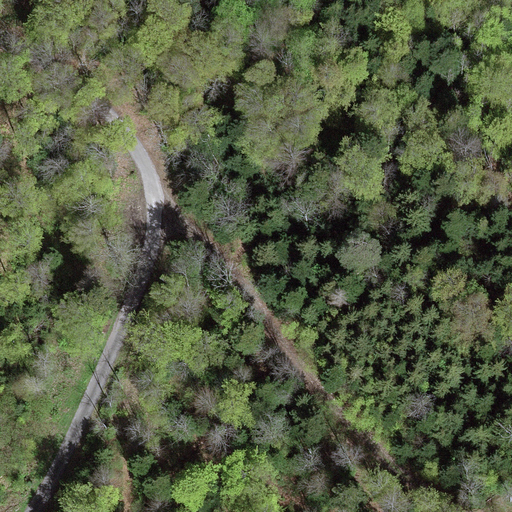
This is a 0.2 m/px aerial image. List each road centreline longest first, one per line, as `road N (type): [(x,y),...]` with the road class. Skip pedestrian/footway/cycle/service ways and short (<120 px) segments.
road 1 (track): [(154,222),(237,277),(327,400),(382,455),(466,511)]
road 2 (track): [(31,511),(137,289),(154,222)]
road 3 (track): [(0,37),(54,66),(134,145),(147,166),(154,222)]
road 4 (track): [(129,307),(127,511)]
